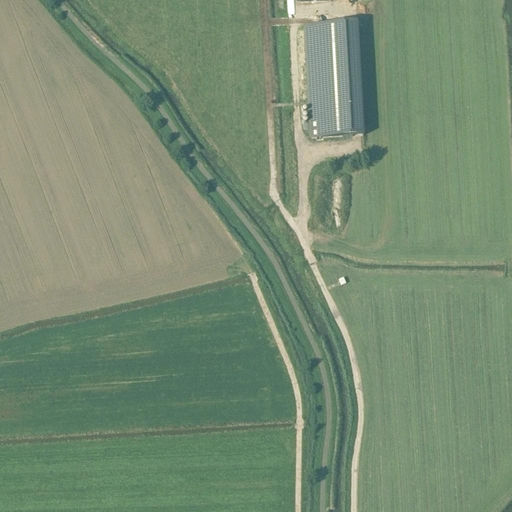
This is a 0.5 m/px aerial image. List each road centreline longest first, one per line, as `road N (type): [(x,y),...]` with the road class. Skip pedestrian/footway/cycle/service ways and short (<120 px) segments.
road 1 (track): [(354,511),(360,422),(353,359),(274,199),(262,0)]
road 2 (track): [(298,511),(298,399),(250,274)]
